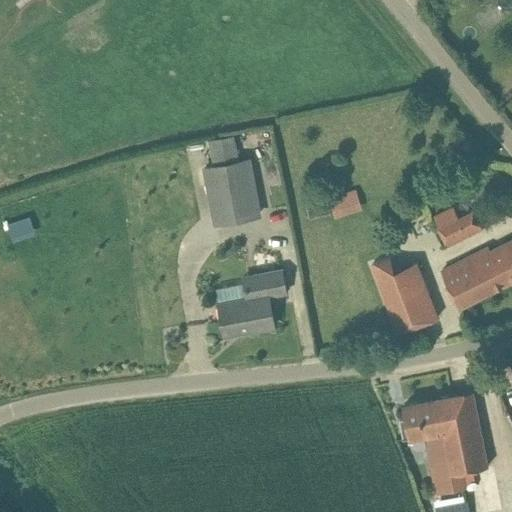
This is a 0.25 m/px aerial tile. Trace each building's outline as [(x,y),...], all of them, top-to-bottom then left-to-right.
[(213,164),(202,166),(214,225),(262,216),(251,157),(240,160),(234,134),(208,140),(213,164)] [(330,197),(337,218),(365,208),(358,188),(330,197)] [(454,207),(436,216),(449,245),(483,228),(474,210),(459,217),(454,207)] [(489,247),(471,256),(442,271),(460,306),(511,280),(511,239),(491,250),(489,247)] [(438,318),(417,261),(395,269),(390,257),(372,264),(397,333),(438,318)] [(269,295),(287,292),(283,269),(244,276),(248,298),(220,303),(225,332),(249,327),(249,330),(275,325),(269,295)] [(429,459),(436,493),(465,487),(461,470),(489,465),(474,391),(405,404),(407,418),(400,419),(403,440),(426,435),(431,459),(429,459)] [(438,504),(439,511),(473,511),(472,499),(438,504)]
